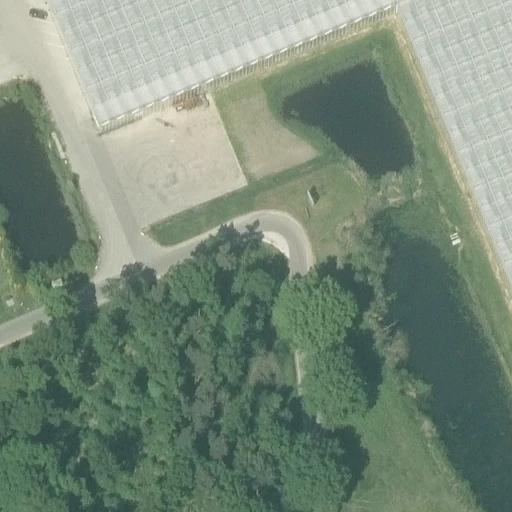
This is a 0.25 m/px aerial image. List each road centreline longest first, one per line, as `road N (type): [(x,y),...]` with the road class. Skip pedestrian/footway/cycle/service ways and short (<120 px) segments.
road 1 (unclassified): [(323,511),(299,250),(285,231),(251,229),(0,335)]
road 2 (unknown): [(13,77),(50,92),(131,279)]
